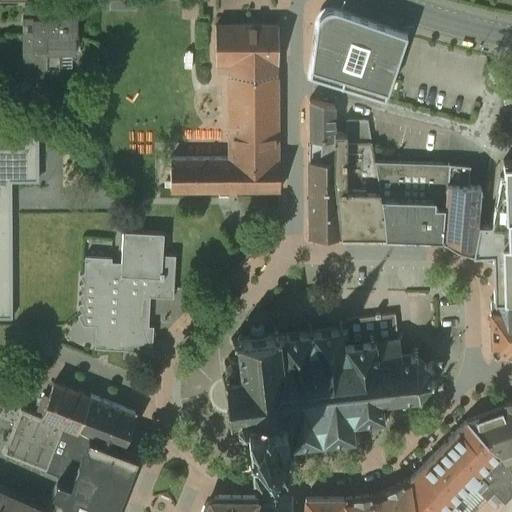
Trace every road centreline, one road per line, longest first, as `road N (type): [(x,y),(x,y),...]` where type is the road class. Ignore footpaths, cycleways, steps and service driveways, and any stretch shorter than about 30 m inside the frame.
road 1 (residential): [(479,378),(436,428),(382,462),(256,484),(204,472)]
road 2 (residential): [(299,248),(448,256),(474,281),(479,378)]
road 3 (residential): [(160,433),(162,373),(192,330),(259,261),(299,248)]
road 4 (residential): [(298,0),(299,248)]
road 5 (secondary): [(380,0),(511,37)]
